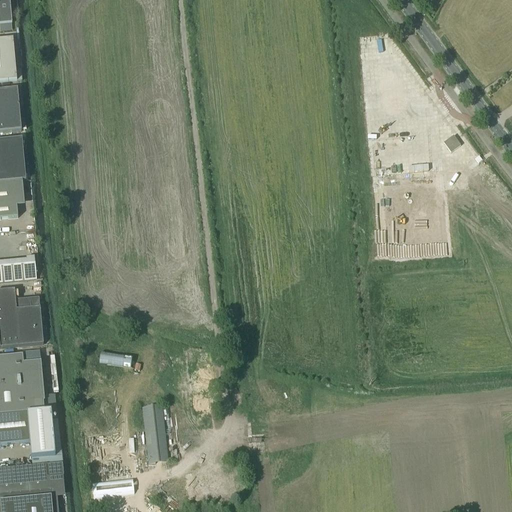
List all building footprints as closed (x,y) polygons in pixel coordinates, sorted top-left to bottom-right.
[(0,0),(0,25),(11,24),(9,0),(0,0)] [(0,83),(16,82),(16,72),(13,41),(0,41),(0,83)] [(20,90),(0,92),(0,134),(23,132),(20,90)] [(24,140),(0,142),(0,185),(22,183),(28,182),(24,140)] [(22,183),(0,185),(0,220),(18,219),(16,207),(24,206),(22,183)] [(0,284),(36,281),(34,258),(26,259),(26,261),(0,263),(0,284)] [(0,350),(43,346),(40,310),(16,312),(15,302),(14,292),(0,293),(0,350)] [(0,417),(44,413),(43,413),(42,402),(44,402),(41,364),(23,365),(23,357),(0,359),(0,417)] [(138,405),(143,462),(164,460),(159,403),(138,405)] [(55,458),(51,413),(44,413),(0,417),(0,446),(30,444),(32,470),(46,469),(61,467),(61,458),(55,458)] [(196,445),(195,431),(193,431),(193,415),(170,416),(170,427),(178,427),(179,445),(196,445)] [(209,490),(208,466),(188,467),(190,494),(205,494),(204,490),(209,490)] [(62,479),(61,467),(46,469),(47,480),(62,479)] [(22,468),(0,469),(0,486),(14,486),(14,477),(23,476),(22,468)] [(171,468),(144,472),(148,499),(185,493),(182,473),(172,475),(171,468)] [(226,471),(218,473),(221,484),(229,482),(226,471)] [(51,511),(51,499),(0,503),(0,511),(51,511)]
